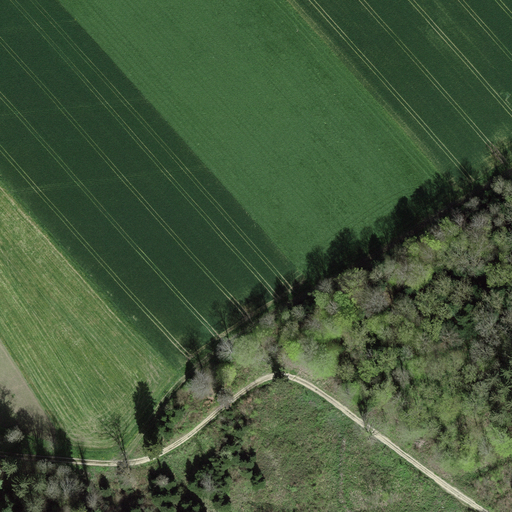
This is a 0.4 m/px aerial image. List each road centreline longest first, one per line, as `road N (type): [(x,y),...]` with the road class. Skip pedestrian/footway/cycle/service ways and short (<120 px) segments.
road 1 (track): [(110,464),(175,387),(238,336),(511,172)]
road 2 (track): [(490,511),(287,372),(252,382),(169,448),(110,464)]
